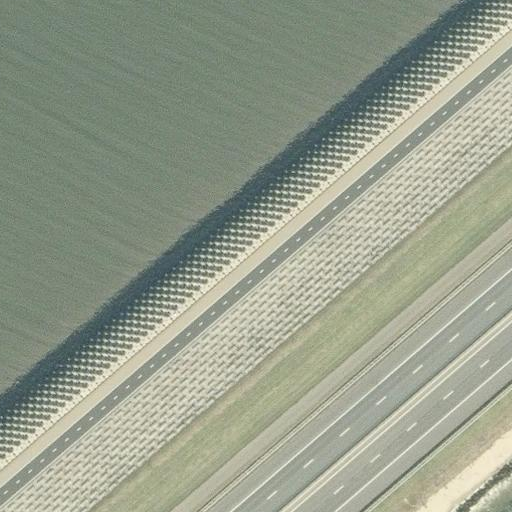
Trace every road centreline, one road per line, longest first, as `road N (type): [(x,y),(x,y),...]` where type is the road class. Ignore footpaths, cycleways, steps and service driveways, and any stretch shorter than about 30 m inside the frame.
road 1 (motorway): [(511,290),(255,511)]
road 2 (motorway): [(318,511),(511,345)]
